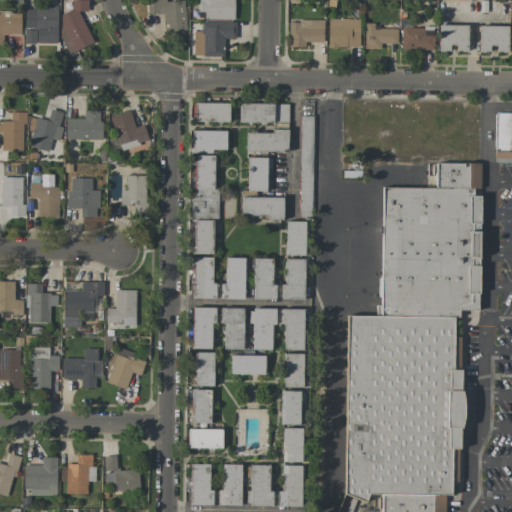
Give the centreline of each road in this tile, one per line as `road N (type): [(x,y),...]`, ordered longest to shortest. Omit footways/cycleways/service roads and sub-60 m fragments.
road 1 (residential): [(109,0),(166,109),(167,511)]
road 2 (residential): [(511,84),(0,76)]
road 3 (residential): [(169,426),(0,424)]
